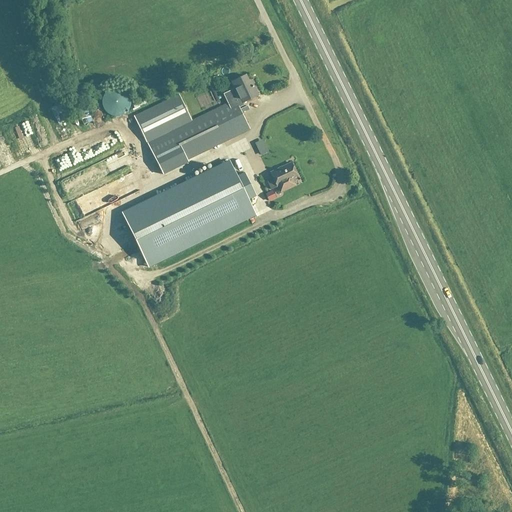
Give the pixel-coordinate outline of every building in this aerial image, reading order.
[(194,121),(191,122),(178,96),(163,103),(133,118),(136,123),(153,157),(162,175),(188,163),(186,160),(194,157),(249,130),(237,106),(241,104),(242,104),(257,96),(253,86),(250,87),(245,76),(231,83),(235,90),(223,95),(224,97),(217,101),(221,108),(194,121)] [(118,89),(114,89),(110,90),(107,92),(104,95),(102,99),(101,103),(102,109),(105,113),(109,116),(114,118),(119,117),(123,116),(127,113),(129,109),(130,105),(130,100),(128,96),(125,93),(122,91),(118,89)] [(52,121),(63,116),(60,107),(49,112),(52,121)] [(113,136),(104,140),(107,145),(115,140),(113,136)] [(107,152),(121,148),(119,142),(105,147),(107,152)] [(73,149),(65,152),(70,165),(78,162),(73,149)] [(121,153),(66,177),(74,194),(128,169),(121,153)] [(267,182),(271,190),(276,188),(279,194),(295,186),(292,178),(297,176),(291,164),(270,174),(273,180),(267,182)] [(125,216),(151,271),(257,222),(252,211),(252,191),(245,177),(237,180),(240,186),(240,191),(234,191),(234,178),(231,180),(223,180),(219,171),(212,175),(210,170),(210,178),(205,178),(205,177),(204,177),(146,204),(152,204),(125,216)] [(108,199),(105,190),(98,193),(103,207),(112,204),(110,198),(108,199)]
